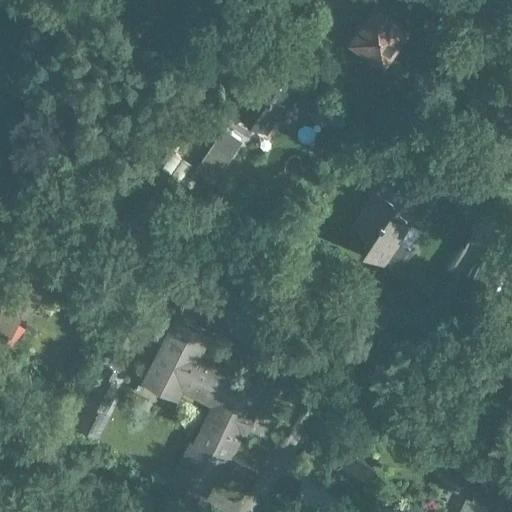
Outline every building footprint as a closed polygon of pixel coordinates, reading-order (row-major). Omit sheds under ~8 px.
[(398,0),(389,14),(377,6),(353,40),(385,62),(409,27),(402,23),(408,15),(414,19),(427,0),(398,0)] [(455,0),(481,9),(484,0),(455,0)] [(0,95),(15,104),(29,79),(0,62),(0,95)] [(237,108),(228,121),(248,134),(257,121),(267,128),(276,115),(280,117),(292,100),(303,108),(311,97),(299,89),(266,67),(237,108)] [(497,172),(511,145),(511,109),(480,162),(497,172)] [(209,149),(196,168),(215,181),(228,162),(243,140),(224,127),(209,149)] [(428,163),(414,184),(434,197),(448,176),(428,163)] [(375,192),(354,225),(372,236),(365,248),(400,270),(409,254),(412,250),(396,240),(407,222),(389,211),(394,204),(375,192)] [(510,262),(486,250),(464,297),(488,309),(510,262)] [(0,336),(5,340),(21,319),(18,317),(31,298),(34,301),(46,285),(24,269),(12,284),(20,290),(13,300),(0,290),(0,336)] [(220,327),(219,329),(230,334),(235,322),(224,318),(224,319),(220,327)] [(256,409),(253,407),(263,388),(198,355),(209,336),(178,320),(150,374),(180,389),(182,385),(233,411),(221,433),(206,425),(197,443),(193,442),(177,474),(204,488),(221,456),(225,458),(240,430),(244,432),(256,409)] [(72,424),(98,438),(111,413),(106,411),(121,382),(113,379),(118,369),(103,362),(72,424)] [(0,428),(17,406),(0,393),(0,428)] [(333,468),(363,487),(376,468),(345,449),(333,468)] [(511,511),(511,495),(506,492),(511,480),(511,474),(507,472),(509,469),(470,449),(455,478),(478,489),(474,497),(489,505),(485,511),(511,511)]
